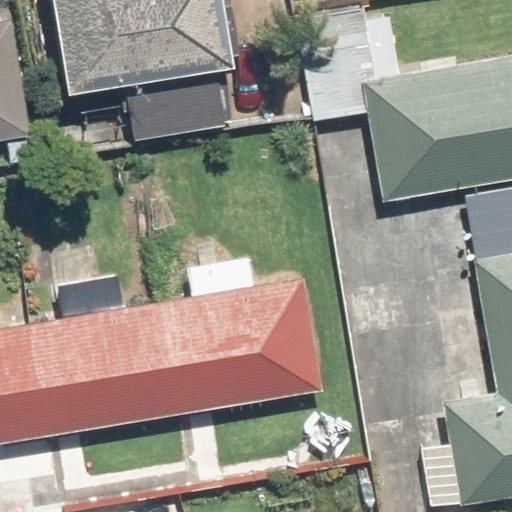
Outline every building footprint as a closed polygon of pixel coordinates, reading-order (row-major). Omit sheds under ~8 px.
[(70,0),(81,61),(251,32),(245,0),(70,0)] [(324,112),(380,102),(395,185),(511,164),(511,37),(409,55),(400,4),(374,8),(372,0),(338,0),(306,6),(324,112)] [(0,11),(0,128),(41,121),(20,7),(0,11)] [(511,480),(511,176),(473,184),(508,371),(448,382),(457,428),(427,434),(439,494),(511,480)] [(313,261),(0,311),(0,427),(331,375),(313,261)]
